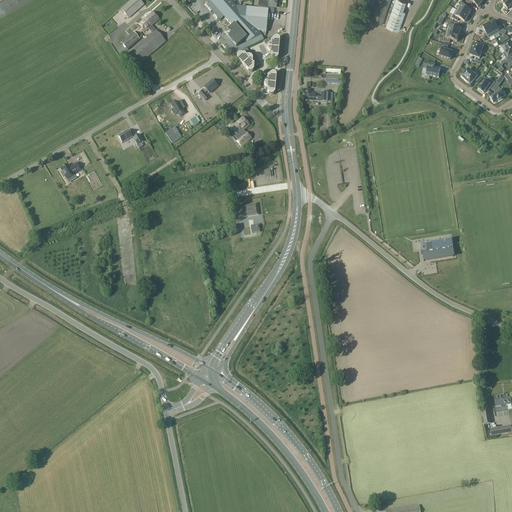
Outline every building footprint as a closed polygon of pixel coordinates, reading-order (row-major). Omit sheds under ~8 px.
[(0,17),(31,0),(1,0),(0,1),(0,17)] [(139,0),(130,0),(120,9),(129,18),(144,5),(139,0)] [(214,0),(210,1),(210,2),(224,17),(232,27),(228,31),(234,38),(231,40),(229,38),(228,39),(222,44),(221,45),(230,55),(231,56),(232,56),(259,42),(257,38),(261,36),(262,36),(258,32),(266,32),(268,13),(268,9),(261,9),(257,8),(247,7),(247,11),(239,10),(229,0),(214,0)] [(268,0),(261,0),(261,9),(268,9),(268,7),(273,7),(276,7),(276,6),(277,6),(277,3),(276,3),(277,1),(268,0)] [(376,0),(369,21),(381,25),(390,0),(376,0)] [(398,0),(395,0),(386,27),(398,31),(405,13),(402,12),(406,3),(398,0)] [(511,0),(508,0),(503,6),(505,8),(504,8),(506,10),(507,9),(507,10),(511,5),(511,0)] [(459,5),(456,10),(468,17),(471,12),(459,5)] [(468,17),(456,10),(452,19),(457,22),(459,19),(465,23),(468,17)] [(152,12),(145,19),(151,26),(159,19),(152,12)] [(151,26),(145,19),(139,24),(145,31),(149,28),(151,26)] [(494,22),(488,24),(494,36),(499,34),(504,36),(506,32),(501,29),(498,30),(494,22)] [(448,24),(446,33),(459,36),(460,30),(453,28),(454,25),(448,24)] [(484,27),(483,27),(486,34),(483,35),(486,41),(494,36),(488,24),(487,25),(487,24),(483,26),(484,27)] [(166,42),(152,26),(151,26),(149,28),(152,32),(142,41),(143,41),(128,54),(138,65),(153,53),(166,42)] [(139,40),(133,32),(121,43),(127,50),(139,40)] [(457,42),(459,36),(446,33),(443,42),(450,43),(450,40),(457,42)] [(209,37),(216,46),(219,44),(212,35),(209,37)] [(267,49),(267,50),(267,51),(270,54),(272,56),(270,57),(272,59),(273,60),(274,60),(275,60),(276,60),(277,60),(277,59),(278,59),(278,58),(278,57),(279,42),(279,41),(279,40),(279,39),(278,39),(277,38),(276,38),(275,38),(274,39),(272,41),(273,42),(268,46),(267,47),(267,48),(267,49)] [(501,48),(504,53),(511,47),(511,44),(510,42),(501,48)] [(473,44),(471,50),(481,53),(481,54),(484,54),(487,45),(481,43),(480,46),(473,44)] [(440,44),(438,49),(441,50),(439,56),(450,60),(452,53),(446,51),(448,47),(440,44)] [(511,55),(511,47),(504,53),(502,54),(508,62),(511,59),(511,57),(511,56),(511,55)] [(471,50),(469,56),(479,59),(481,54),(481,53),(471,50)] [(236,58),(236,59),(237,59),(237,60),(248,72),(249,73),(250,73),(251,73),(252,73),(252,72),(253,72),(253,71),(254,70),(254,67),(252,67),(252,64),(252,61),(252,60),(252,59),(252,58),(251,58),(251,57),(250,57),(249,57),(245,57),(242,57),(242,55),(240,55),(239,55),(238,55),(237,56),(237,57),(236,57),(236,58)] [(425,62),(424,69),(427,70),(426,75),(438,78),(440,69),(434,67),(435,64),(434,64),(426,62),(425,62)] [(468,69),(461,77),(465,82),(473,74),(472,73),(468,69)] [(473,74),(465,82),(470,86),(475,80),(477,82),(481,78),(484,76),(482,74),(480,77),(474,72),(472,73),(473,74)] [(263,84),(263,85),(264,85),(264,86),(267,89),(268,91),(267,92),(269,95),(270,95),(270,96),(271,96),(272,96),(273,95),(274,95),(274,94),(274,93),(275,93),(276,77),(276,76),(276,75),(275,75),(275,74),(274,74),(273,74),(273,73),(272,74),(271,74),(269,76),(270,77),(268,79),(264,81),(264,82),(264,83),(263,83),(263,84)] [(480,86),(480,87),(478,90),(479,91),(482,93),(483,94),(488,88),(490,89),(495,83),(492,81),(491,83),(486,79),(483,83),(482,83),(480,86)] [(202,91),(199,94),(205,101),(208,98),(204,94),(207,91),(209,94),(217,87),(212,81),(204,88),(205,89),(203,92),(202,91)] [(501,98),(505,96),(501,90),(500,90),(498,87),(500,86),(496,83),(496,84),(491,89),(495,92),(496,93),(489,97),(493,103),(498,100),(498,101),(501,99),(501,98)] [(303,92),(303,100),(315,101),(320,102),(323,103),(323,102),(332,103),(332,100),(333,93),(321,93),(315,92),(310,92),(310,90),(306,90),(306,92),(303,92)] [(173,109),(171,110),(174,115),(177,113),(179,117),(185,114),(182,109),(185,108),(181,102),(179,103),(178,102),(177,103),(177,102),(171,105),(173,109)] [(230,128),(236,136),(233,138),(235,141),(245,133),(243,130),(249,125),(242,117),(230,128)] [(188,129),(197,140),(201,136),(192,125),(188,129)] [(342,134),(345,139),(361,131),(359,125),(342,134)] [(181,138),(178,132),(176,134),(173,129),(165,134),(168,139),(172,144),(181,138)] [(118,136),(122,143),(132,137),(128,130),(118,136)] [(241,147),(251,138),(246,132),(245,133),(235,141),(241,147)] [(139,135),(133,138),(137,145),(143,142),(139,135)] [(73,174),(80,170),(76,164),(71,167),(70,168),(68,165),(61,169),(62,172),(60,173),(63,177),(65,176),(67,179),(70,177),(72,180),(75,177),(74,175),(73,174)] [(256,204),(243,206),(244,217),(258,215),(256,204)] [(259,232),(258,225),(250,226),(252,233),(259,232)] [(268,233),(236,239),(238,247),(240,246),(241,249),(270,244),(268,233)] [(421,245),(423,262),(424,262),(424,261),(452,256),(453,257),(450,241),(421,246),(421,245)] [(154,254),(157,269),(165,268),(163,260),(189,256),(187,245),(162,249),(163,252),(154,254)] [(273,300),(282,300),(281,289),(273,289),(273,300)] [(283,402),(292,401),(291,397),(285,398),(285,393),(282,394),(283,402)] [(500,397),(496,398),(497,407),(511,405),(511,404),(511,396),(503,397),(500,397)] [(491,424),(489,412),(483,413),(485,425),(491,424)] [(508,434),(507,428),(490,430),(490,436),(508,434)]
